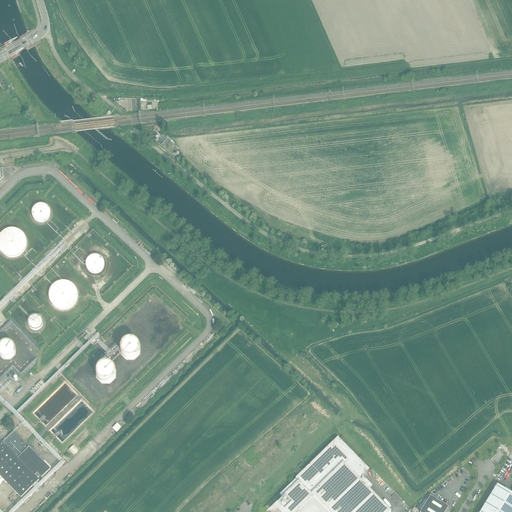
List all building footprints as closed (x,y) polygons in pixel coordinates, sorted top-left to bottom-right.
[(49,215),(49,213),(49,211),(49,210),(48,208),(47,207),(46,206),(44,205),(43,204),(41,204),(39,204),(37,204),(35,205),(34,206),(33,208),(32,209),(31,211),(31,213),(31,214),(32,216),(33,218),(33,219),(35,220),(36,221),(38,222),(40,222),(42,222),(43,222),(45,221),(47,220),(48,218),(49,217),(49,215)] [(25,245),(26,243),(25,240),(25,237),(23,235),(22,233),(20,231),(18,230),(15,229),(12,228),(9,229),(7,229),(4,231),(2,232),(0,234),(0,250),(1,252),(3,254),(5,255),(8,256),(11,257),(14,257),(16,256),(19,255),(21,253),(23,250),(25,248),(25,245)] [(104,266),(104,264),(104,263),(103,261),(102,260),(101,258),(100,257),(99,256),(97,256),(95,255),(93,255),(92,256),(90,256),(89,258),(87,259),(86,260),(86,262),(86,264),(86,266),(86,268),(87,269),(88,271),(90,272),(91,273),(94,273),(95,273),(97,273),(99,272),(100,272),(101,271),(102,269),(103,268),(104,266)] [(76,299),(77,296),(76,293),(75,291),(74,288),(72,286),(71,284),(68,283),(65,282),(63,282),(60,282),(57,282),(54,284),(52,286),(50,288),(49,290),(48,293),(48,296),(48,299),(49,302),(50,304),(52,306),(54,308),(56,309),(59,310),(61,311),(64,310),(67,310),(70,308),(72,306),(74,304),(75,302),(76,299)] [(42,324),(42,322),(42,321),(41,319),(41,318),(40,317),(39,316),(38,316),(37,315),(35,315),(33,315),(32,315),(31,316),(29,317),(28,318),(28,319),(27,320),(27,322),(27,323),(28,325),(28,326),(29,327),(30,328),(31,329),(32,329),(34,329),(35,329),(37,329),(38,328),(39,327),(41,326),(41,325),(42,324)] [(41,478),(50,469),(29,447),(13,431),(2,442),(0,440),(0,481),(1,483),(4,480),(21,497),(39,480),(34,476),(37,473),(41,478)] [(390,511),(391,511),(361,482),(365,478),(363,476),(369,470),(337,437),(295,479),(296,479),(280,495),(282,498),(271,509),(273,511),(278,510),(280,511),(390,511)] [(58,454),(61,451),(49,440),(46,443),(58,454)] [(511,511),(511,491),(511,493),(497,485),(480,511),(511,511)] [(445,511),(448,507),(430,496),(420,511),(445,511)]
